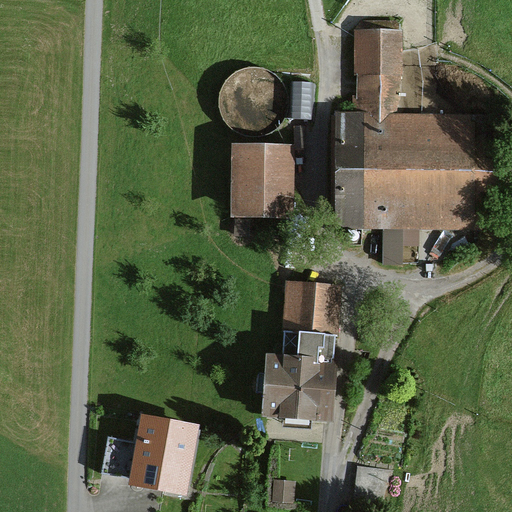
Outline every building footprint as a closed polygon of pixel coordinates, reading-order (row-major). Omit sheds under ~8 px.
[(401,33),(356,32),(354,111),(335,111),(332,229),(503,233),(506,116),(399,113),(401,33)] [(274,75),(253,68),(233,73),(219,90),(218,112),(232,132),(254,138),(276,129),(286,114),(287,93),(274,75)] [(297,85),(294,107),(311,109),(313,87),(297,85)] [(293,223),(295,150),(236,148),(234,222),(293,223)] [(341,291),(286,287),(281,360),(269,359),(265,420),(332,425),(341,291)] [(198,430),(142,420),(131,484),(187,493),(198,430)] [(108,437),(102,473),(127,477),(132,440),(108,437)] [(360,464),(355,499),(389,504),(394,470),(360,464)] [(294,508),(298,482),(273,479),(270,505),(294,508)]
